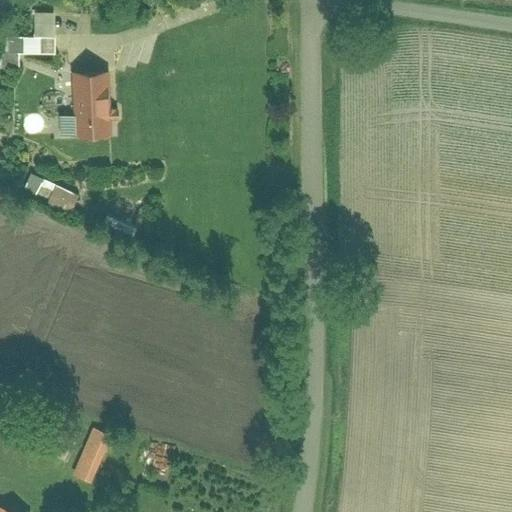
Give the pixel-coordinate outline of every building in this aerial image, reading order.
[(5,36),(4,59),(52,60),(53,37),(5,36)] [(75,78),(75,138),(110,138),(109,78),(75,78)] [(11,103),(11,123),(25,123),(26,103),(11,103)] [(57,182),(48,201),(69,211),(78,192),(57,182)] [(95,430),(75,476),(96,485),(116,439),(95,430)]
